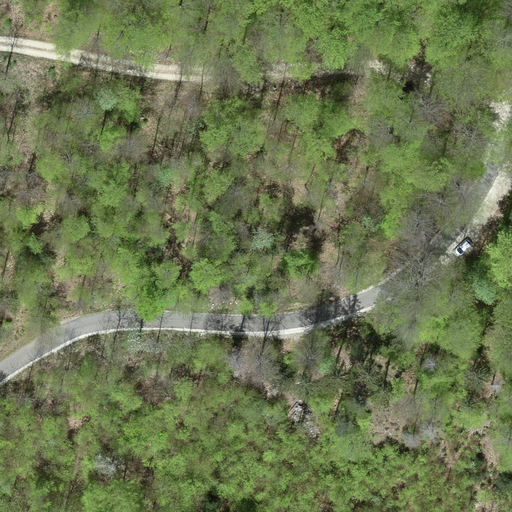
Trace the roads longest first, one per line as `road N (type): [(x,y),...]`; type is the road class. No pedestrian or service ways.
road 1 (unclassified): [(511,127),(457,225),(420,267),(382,292),(276,321),(93,322),(0,372)]
road 2 (track): [(509,133),(471,101),(410,71),(245,76),(0,47)]
